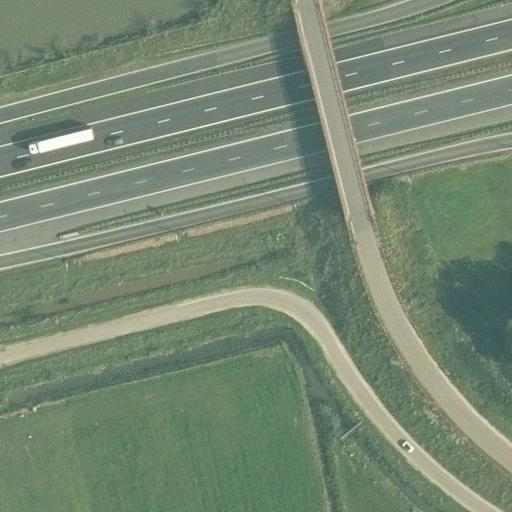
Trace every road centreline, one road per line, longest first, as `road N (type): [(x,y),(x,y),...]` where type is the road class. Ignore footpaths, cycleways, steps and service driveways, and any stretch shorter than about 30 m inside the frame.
road 1 (unclassified): [(0,359),(248,296),(283,295),(329,324),(414,444),(498,511)]
road 2 (motorway): [(0,218),(511,90)]
road 3 (motorway): [(511,34),(0,161)]
road 4 (motorway): [(0,257),(511,140)]
road 5 (unclassified): [(511,460),(423,373),(385,303),(305,0)]
road 6 (motorway): [(444,0),(0,117)]
